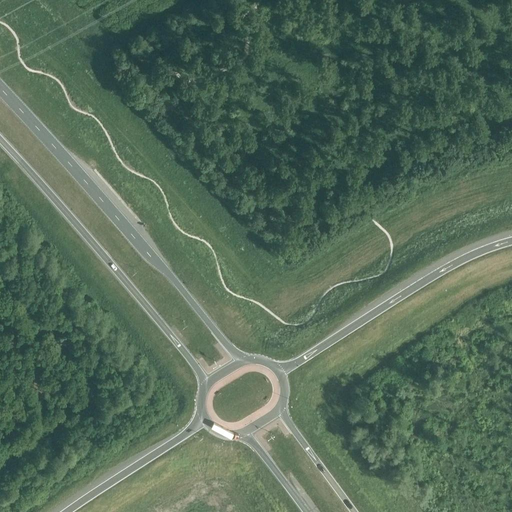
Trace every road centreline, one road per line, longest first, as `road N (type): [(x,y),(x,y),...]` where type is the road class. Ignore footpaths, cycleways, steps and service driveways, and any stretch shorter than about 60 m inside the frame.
road 1 (trunk): [(244,361),(0,90)]
road 2 (trunk): [(0,140),(205,385)]
road 3 (motorway): [(511,242),(445,271),(278,372)]
road 4 (motorway): [(204,419),(69,511)]
road 5 (trunk): [(353,511),(280,408)]
